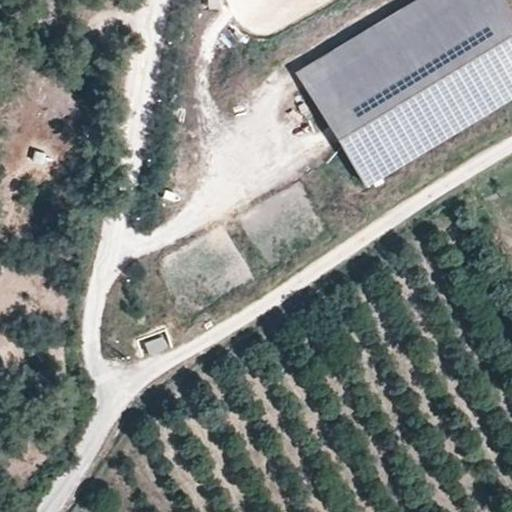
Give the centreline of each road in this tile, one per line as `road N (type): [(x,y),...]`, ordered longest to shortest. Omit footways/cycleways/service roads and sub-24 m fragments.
road 1 (track): [(511,149),(118,392),(90,357),(149,0)]
road 2 (residential): [(44,511),(118,392)]
